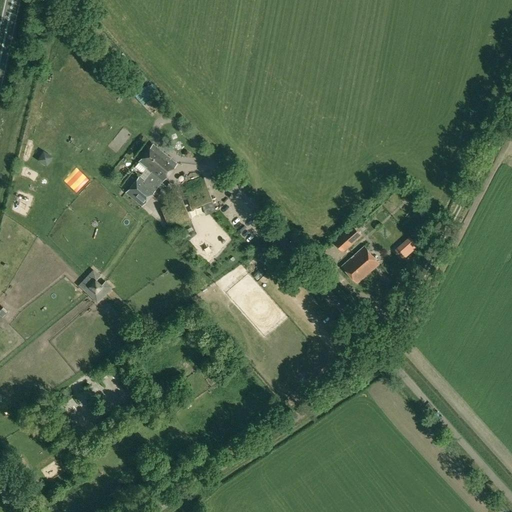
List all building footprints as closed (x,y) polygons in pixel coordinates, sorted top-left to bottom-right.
[(136,98),(142,105),(158,91),(151,84),(136,98)] [(122,152),(132,134),(125,130),(115,149),(122,152)] [(133,168),(141,174),(126,192),(142,205),(155,189),(162,181),(176,163),(153,144),(133,168)] [(38,157),(47,163),(54,154),(45,148),(38,157)] [(80,195),(93,183),(77,166),(64,179),(80,195)] [(184,190),(191,207),(213,199),(206,182),(184,190)] [(334,241),(343,252),(362,235),(353,225),(334,241)] [(418,246),(409,236),(402,243),(410,253),(418,246)] [(342,266),(357,283),(380,263),(364,246),(342,266)] [(79,286),(97,303),(112,288),(105,282),(101,286),(96,281),(100,277),(93,271),(79,286)] [(4,309),(0,313),(0,322),(7,329),(16,319),(4,309)] [(209,370),(204,373),(210,383),(215,380),(209,370)]
